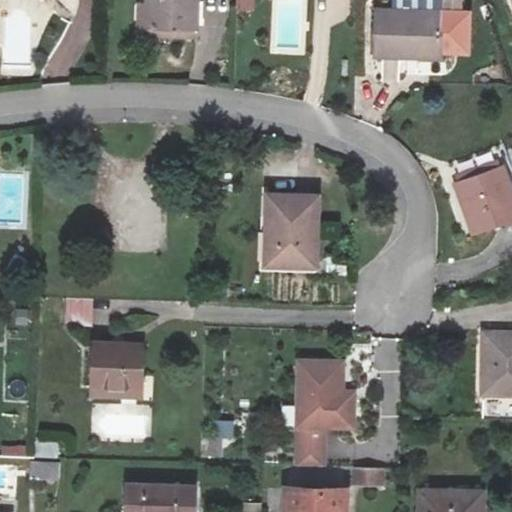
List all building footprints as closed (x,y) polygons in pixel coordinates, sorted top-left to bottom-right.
[(196,0),(147,0),(147,6),(137,6),(136,28),(196,29),(196,0)] [(254,12),(253,0),(235,0),(235,12),(254,12)] [(376,9),(374,55),(440,58),(441,53),(468,54),(470,13),(462,13),(462,0),(396,0),(396,10),(376,9)] [(35,152),(35,159),(47,161),(48,153),(35,152)] [(511,222),(511,193),(503,168),(458,185),(476,235),(511,222)] [(312,209),(263,209),(261,278),(311,277),(312,209)] [(66,326),(91,326),(92,299),(66,298),(66,326)] [(511,331),(484,331),(484,393),(511,392),(511,331)] [(93,343),(92,394),(142,396),(143,344),(93,343)] [(343,404),(343,376),(300,375),(297,439),(322,439),(335,440),(337,405),(343,404)] [(210,457),(222,457),(222,438),(234,438),(234,420),(210,420),(210,457)] [(322,439),(297,439),(296,482),(320,482),(322,439)] [(35,457),(59,458),(59,441),(36,440),(35,457)] [(0,457),(27,457),(26,445),(0,445),(0,457)] [(59,480),(59,461),(31,461),(30,480),(59,480)] [(384,486),(384,467),(354,467),(354,486),(384,486)] [(195,511),(197,486),(129,484),(128,511),(195,511)] [(341,511),(342,493),(290,491),(289,511),(341,511)] [(482,511),(482,493),(421,492),(421,511),(482,511)] [(259,511),(259,503),(245,503),(245,511),(259,511)]
